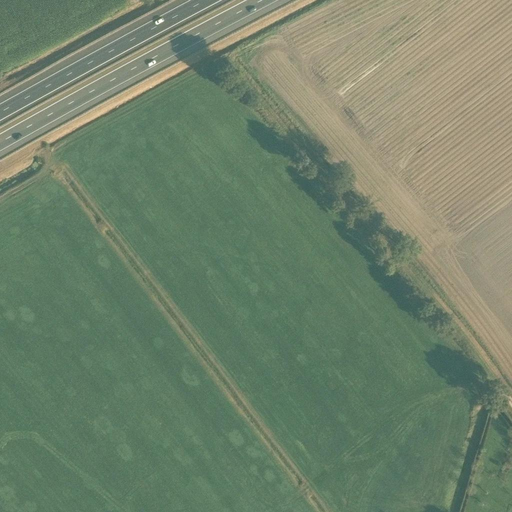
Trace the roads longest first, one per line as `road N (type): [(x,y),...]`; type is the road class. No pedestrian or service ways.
road 1 (track): [(237,76),(438,302),(511,404)]
road 2 (motorway): [(0,143),(264,0)]
road 3 (motorway): [(208,0),(0,113)]
